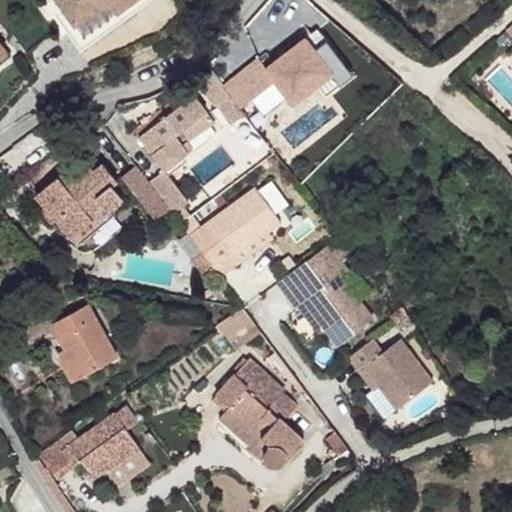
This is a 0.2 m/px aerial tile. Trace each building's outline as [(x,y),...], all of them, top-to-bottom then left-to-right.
[(144,1),(143,0),(55,0),(58,4),(62,0),(68,7),(62,10),(56,17),(80,49),(144,1)] [(62,0),(58,4),(62,10),(68,7),(62,0)] [(511,19),(501,30),(510,39),(511,36),(511,19)] [(186,20),(168,33),(173,40),(183,55),(202,41),(186,20)] [(294,105),(348,66),(315,20),(222,86),(212,72),(198,82),(225,119),(277,82),(294,105)] [(183,55),(173,40),(162,50),(172,64),(183,55)] [(0,63),(9,56),(0,44),(0,63)] [(183,85),(130,126),(159,167),(162,164),(187,146),(181,138),(208,117),(183,85)] [(79,154),(33,194),(46,209),(51,204),(75,231),(92,216),(88,213),(100,202),(105,208),(120,195),(109,182),(114,178),(100,161),(92,168),(79,154)] [(142,169),(135,161),(120,172),(154,216),(168,205),(147,176),(142,169)] [(159,167),(147,176),(168,205),(173,211),(183,204),(189,199),(162,164),(159,167)] [(272,176),(256,188),(274,212),(290,200),(272,176)] [(254,185),(206,221),(231,256),(270,226),(279,219),(274,212),(256,188),(254,185)] [(125,201),(120,195),(105,208),(100,202),(88,213),(92,216),(75,231),(51,204),(46,209),(41,213),(48,222),(51,219),(74,245),(125,201)] [(183,204),(173,211),(181,221),(190,213),(183,204)] [(270,226),(231,256),(235,262),(275,232),(270,226)] [(333,255),(285,292),(296,309),(298,308),(304,302),(320,325),(337,345),(372,318),(339,274),(345,270),(333,255)] [(304,302),(298,308),(314,328),(320,325),(304,302)] [(86,306),(51,326),(64,350),(68,357),(61,361),(73,381),(115,357),(86,306)] [(245,306),(219,319),(230,343),(256,330),(245,306)] [(371,339),(346,358),(358,375),(366,368),(381,389),(396,412),(433,385),(401,341),(383,355),(371,339)] [(64,350),(57,354),(61,361),(68,357),(64,350)] [(285,395),(253,362),(220,394),(232,406),(261,437),(260,440),(270,450),(266,461),(269,465),(272,468),(276,469),(280,468),(304,445),(284,425),(296,412),(283,398),(285,395)] [(366,368),(358,375),(373,396),(381,389),(366,368)] [(261,437),(232,406),(223,415),(266,461),(270,450),(260,440),(261,437)] [(113,412),(60,450),(71,466),(80,462),(92,478),(105,468),(108,470),(109,469),(139,448),(113,412)] [(57,446),(41,459),(54,478),(71,466),(60,450),(57,446)] [(149,464),(139,448),(109,469),(121,485),(149,464)]
